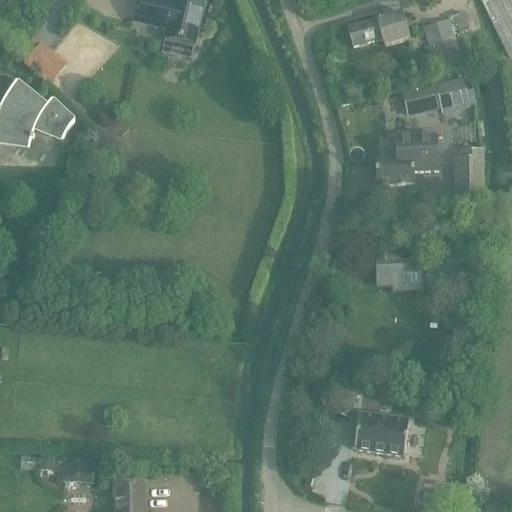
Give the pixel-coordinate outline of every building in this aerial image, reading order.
[(160,0),(139,0),(134,23),(167,30),(165,39),(192,45),(187,67),(213,73),(221,38),(197,32),(204,0),(203,0),(174,0),(173,3),(160,0)] [(511,66),(511,0),(486,0),(481,3),(511,66)] [(382,41),(385,48),(408,42),(400,14),(347,29),(353,49),(382,41)] [(436,75),(461,68),(452,34),(467,29),(463,14),(447,19),(448,22),(424,29),(436,75)] [(49,86),(68,65),(42,43),(24,64),(49,86)] [(0,106),(0,146),(29,150),(30,145),(33,133),(62,143),(69,130),(73,126),(75,122),(53,100),(51,102),(47,105),(17,81),(15,83),(10,90),(4,100),(0,106)] [(461,82),(403,96),(408,117),(442,109),(442,112),(467,107),(461,82)] [(395,161),(375,162),(376,188),(414,186),(414,174),(438,173),(437,137),(395,138),(395,161)] [(462,172),(456,172),(456,199),(480,200),(480,154),(462,154),(462,172)] [(446,244),(447,266),(447,287),(472,287),(470,243),(446,244)] [(377,279),(392,279),(393,292),(422,291),(422,288),(447,287),(447,266),(421,267),(421,261),(401,262),(401,259),(376,260),(377,279)] [(350,421),(357,394),(339,389),(331,416),(350,421)] [(354,452),(404,459),(409,423),(359,416),(354,452)] [(63,482),(95,484),(96,459),(64,458),(63,482)] [(142,511),(142,486),(116,487),(116,511),(142,511)] [(436,486),(432,511),(450,511),(454,489),(436,486)]
